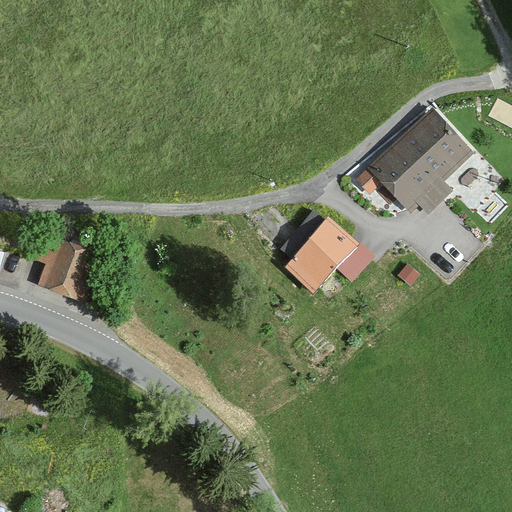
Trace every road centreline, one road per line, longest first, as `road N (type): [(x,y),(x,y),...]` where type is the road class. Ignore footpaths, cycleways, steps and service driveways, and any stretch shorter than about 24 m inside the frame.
road 1 (tertiary): [(0,306),(82,337),(178,397),(227,447),(272,511)]
road 2 (residential): [(0,205),(195,208),(315,186)]
